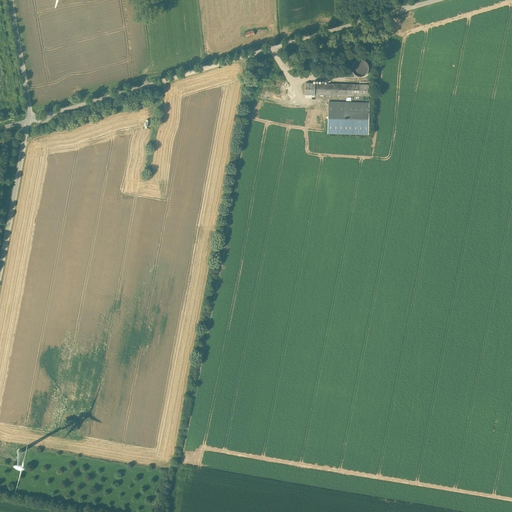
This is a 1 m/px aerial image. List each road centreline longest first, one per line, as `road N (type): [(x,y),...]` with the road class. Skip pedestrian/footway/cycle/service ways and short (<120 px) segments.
road 1 (unclassified): [(30,118),(434,0)]
road 2 (unclassified): [(30,118),(0,272)]
